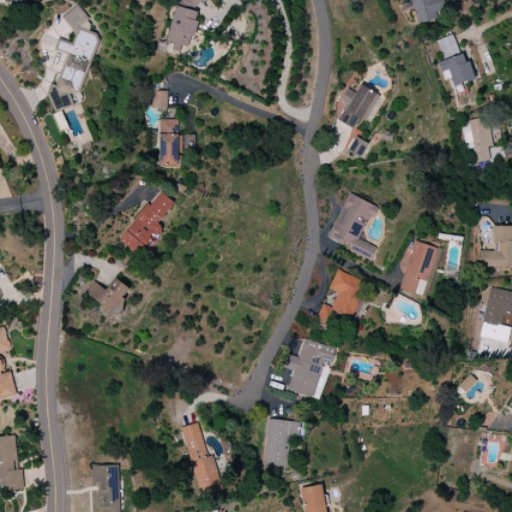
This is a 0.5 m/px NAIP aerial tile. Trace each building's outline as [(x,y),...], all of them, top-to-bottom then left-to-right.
[(0,0),(23,8),(26,0),(0,0)] [(179,0),(169,42),(188,47),(190,36),(194,37),(198,21),(195,20),(198,10),(200,11),(202,0),(179,0)] [(410,0),(417,25),(437,20),(435,10),(444,8),(441,0),(410,0)] [(78,95),(98,34),(87,30),(92,14),(71,8),(66,26),(76,29),(72,43),(58,38),(54,49),(67,53),(56,85),(55,85),(49,104),(68,110),(73,93),(78,95)] [(437,63),(444,80),(450,78),(453,88),(474,80),(464,52),(459,54),(453,35),(437,41),(444,60),(437,63)] [(365,122),(380,96),(360,84),(339,121),(353,129),(359,119),(365,122)] [(167,92),(153,91),(152,108),(167,108),(167,92)] [(473,149),(474,163),(489,161),(488,147),(491,147),(488,118),(461,122),(464,150),(473,149)] [(179,120),(159,120),(158,165),(177,166),(179,120)] [(360,158),(368,143),(355,136),(346,151),(360,158)] [(174,203),(159,191),(119,240),(141,259),(165,229),(158,223),(174,203)] [(371,259),(376,247),(360,241),(374,205),(347,194),(328,242),(371,259)] [(511,227),(493,226),(493,251),(478,251),(478,267),(511,267),(511,241),(511,227)] [(438,249),(415,241),(399,289),(421,297),(438,249)] [(367,283),(336,270),(329,289),(337,293),(331,307),(323,304),(316,320),(346,332),(367,283)] [(116,305),(117,306),(130,291),(116,277),(104,290),(94,281),(85,291),(108,313),(116,305)] [(483,323),(496,326),(493,341),(507,343),(510,327),(501,326),(503,316),(511,317),(511,291),(489,288),(483,323)] [(0,399),(16,396),(11,370),(5,372),(1,352),(10,350),(6,327),(0,328),(0,399)] [(335,348),(303,339),(298,357),(287,354),(283,368),(292,371),(287,390),(315,398),(324,365),(330,367),(335,348)] [(476,382),(470,375),(458,386),(465,392),(476,382)] [(297,422),(268,419),(263,465),(286,467),(289,438),(295,438),(297,422)] [(199,497),(219,493),(202,422),(182,427),(199,497)] [(0,489),(21,488),(15,435),(0,436),(0,489)] [(119,511),(118,465),(92,466),(92,484),(99,484),(99,511),(119,511)] [(301,488),(304,511),(326,511),(322,485),(301,488)]
